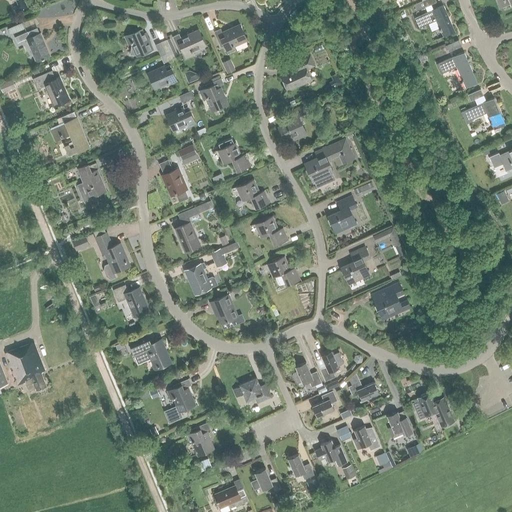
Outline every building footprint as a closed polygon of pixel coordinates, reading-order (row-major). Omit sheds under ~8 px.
[(423,0),(422,1),(414,4),(417,10),(425,6),(426,7),(431,4),(436,2),(435,0),(423,0)] [(428,12),(414,18),(419,28),(428,23),(436,20),(439,27),(443,37),(455,31),(443,5),(438,7),(433,9),(428,12)] [(246,40),(240,24),(223,32),(223,33),(222,33),(220,28),(214,31),(221,47),(224,45),(227,52),(235,48),(234,46),(246,40)] [(152,49),(145,32),(140,34),(138,30),(125,36),(128,44),(131,43),(137,56),(152,49)] [(205,45),(198,30),(182,37),(182,38),(181,38),(179,34),(172,36),(179,52),(182,51),(185,57),(193,54),(192,51),(205,45)] [(30,37),(27,31),(15,37),(17,43),(26,39),(36,62),(50,56),(40,33),(30,37)] [(160,56),(165,54),(172,51),(167,39),(155,44),(160,56)] [(446,45),(448,52),(461,46),(458,40),(446,45)] [(172,51),(165,54),(160,56),(163,63),(175,57),(172,51)] [(456,67),(465,88),(477,83),(464,52),(436,63),(441,74),(456,67)] [(293,70),(281,75),(287,90),(310,79),(305,68),(313,64),(309,56),(291,64),(293,70)] [(235,70),(230,59),(222,63),(227,74),(235,70)] [(147,73),(154,88),(167,83),(169,86),(177,82),(171,68),(166,70),(164,66),(147,73)] [(48,72),(33,79),(37,89),(45,86),(53,104),(55,103),(55,105),(60,103),(69,100),(65,91),(63,91),(60,83),(61,83),(58,77),(55,78),(51,80),(48,72)] [(220,78),(205,85),(206,88),(200,91),(203,99),(206,98),(212,111),(227,104),(220,87),(219,88),(218,86),(223,84),(220,78)] [(0,84),(0,86),(2,92),(16,87),(13,80),(0,84)] [(467,94),(470,101),(483,95),(480,89),(467,94)] [(179,96),(182,102),(194,97),(191,90),(179,96)] [(493,97),(461,112),(466,124),(472,121),(471,119),(486,113),(493,129),(505,124),(493,97)] [(300,120),(306,117),(302,106),(287,113),(291,121),(278,127),(284,141),(298,135),(298,137),(306,134),(300,120)] [(166,115),(173,131),(186,125),(187,128),(195,124),(189,110),(185,112),(183,108),(166,115)] [(59,124),(51,128),(56,140),(69,134),(73,141),(64,145),(69,155),(89,147),(76,117),(59,124)] [(218,144),(220,149),(217,150),(223,164),(231,160),(236,172),(251,165),(245,153),(241,155),(235,142),(233,143),(231,138),(218,144)] [(318,160),(306,166),(312,181),(313,180),(316,187),(334,178),(332,174),(334,173),(327,159),(334,156),(338,155),(342,165),(355,159),(346,139),(329,146),(315,152),(318,160)] [(178,151),(182,160),(197,154),(193,144),(178,151)] [(511,149),(499,155),(498,153),(489,157),(493,168),(503,164),(505,170),(511,166),(511,149)] [(88,163),(77,168),(83,182),(85,181),(91,195),(94,194),(95,197),(100,195),(100,193),(106,191),(94,163),(89,165),(88,163)] [(175,193),(179,202),(188,198),(185,189),(186,189),(178,168),(161,175),(167,188),(168,188),(171,195),(175,193)] [(219,175),(212,178),(215,185),(222,181),(219,175)] [(250,197),(255,208),(269,202),(264,190),(260,192),(254,179),(235,187),(242,201),(250,197)] [(358,188),(361,195),(374,189),(371,182),(358,188)] [(504,191),(496,194),(500,201),(507,197),(504,191)] [(350,209),(356,206),(352,196),(337,202),(341,210),(328,216),(334,231),(347,225),(348,227),(356,223),(350,209)] [(193,208),(178,214),(180,220),(188,217),(199,213),(213,206),(210,200),(196,206),(193,208)] [(65,223),(71,221),(67,214),(62,216),(65,223)] [(269,234),(274,245),(288,239),(283,227),(278,229),(272,215),(254,224),(260,237),(269,234)] [(174,228),(184,252),(200,245),(190,221),(174,228)] [(372,237),(375,243),(389,236),(394,246),(400,243),(393,227),(372,237)] [(109,263),(104,265),(104,270),(106,276),(110,280),(116,277),(114,272),(129,265),(120,243),(112,246),(106,232),(95,237),(103,255),(105,254),(109,263)] [(225,234),(218,236),(222,246),(228,243),(225,234)] [(72,242),(76,250),(89,245),(86,236),(72,242)] [(363,260),(369,257),(365,247),(350,253),(354,261),(341,267),(347,282),(360,276),(361,278),(369,274),(363,260)] [(210,252),(216,266),(226,261),(220,248),(210,252)] [(284,282),(286,285),(300,279),(295,267),(290,269),(284,255),(266,264),(272,277),(275,276),(278,285),(284,282)] [(185,270),(196,295),(211,288),(217,285),(214,277),(212,276),(206,279),(202,268),(205,267),(203,262),(185,270)] [(405,263),(402,269),(407,271),(410,265),(405,263)] [(403,293),(398,282),(384,288),(371,294),(381,317),(394,311),(395,313),(409,306),(407,300),(400,303),(396,296),(403,293)] [(126,298),(134,316),(148,310),(139,287),(128,292),(125,284),(113,290),(118,301),(126,298)] [(228,294),(210,301),(213,309),(214,308),(221,323),(232,319),(234,324),(244,320),(241,314),(237,315),(228,294)] [(97,298),(91,300),(94,307),(99,305),(97,298)] [(138,364),(151,358),(155,368),(171,362),(161,339),(146,346),(143,339),(130,344),(138,364)] [(5,353),(17,384),(27,380),(28,384),(26,384),(29,391),(35,389),(36,391),(46,387),(41,372),(44,371),(34,343),(5,353)] [(320,369),(325,381),(335,376),(332,370),(339,367),(338,365),(343,362),(338,352),(333,354),(331,350),(320,355),(321,358),(325,367),(320,369)] [(0,387),(8,384),(2,368),(0,362),(0,387)] [(297,383),(301,381),(302,384),(309,381),(311,387),(321,382),(316,371),(311,373),(305,362),(294,366),(296,371),(293,372),(292,375),(295,382),(297,383)] [(351,385),(348,386),(353,396),(358,394),(361,400),(378,393),(374,382),(362,387),(356,373),(349,379),(351,385)] [(239,384),(240,386),(233,389),(236,397),(243,394),(246,401),(255,397),(257,403),(271,397),(265,383),(259,385),(256,377),(239,384)] [(170,408),(175,420),(190,414),(187,408),(195,404),(187,386),(191,385),(188,378),(173,385),(174,388),(167,391),(171,399),(174,398),(177,405),(170,408)] [(333,381),(326,384),(329,390),(335,387),(333,381)] [(148,390),(151,396),(158,393),(155,387),(148,390)] [(331,403),(337,400),(333,390),(321,395),(323,401),(312,406),(316,417),(334,409),(331,403)] [(418,399),(413,401),(420,418),(425,416),(434,412),(441,427),(445,425),(454,421),(449,410),(445,401),(444,396),(435,400),(431,392),(417,398),(418,399)] [(386,416),(391,426),(387,428),(392,438),(402,434),(403,436),(413,432),(406,416),(401,418),(397,411),(386,416)] [(206,430),(210,428),(207,422),(191,429),(193,432),(186,435),(189,443),(192,442),(198,455),(213,448),(206,430)] [(340,440),(351,436),(347,425),(336,429),(340,440)] [(353,430),(356,437),(353,439),(357,448),(361,447),(367,444),(370,450),(380,446),(372,427),(366,429),(364,425),(353,430)] [(320,444),(322,447),(315,450),(319,459),(326,456),(328,461),(334,458),(337,464),(347,460),(340,444),(334,447),(331,439),(320,444)] [(408,452),(412,459),(425,453),(420,445),(408,452)] [(392,467),(384,452),(377,455),(382,464),(383,466),(377,469),(379,473),(392,467)] [(301,473),(304,479),(314,474),(309,463),(303,465),(298,454),(287,458),(295,476),(301,473)] [(351,465),(342,468),(346,478),(355,474),(351,465)] [(260,486),(262,490),(268,487),(271,493),(281,489),(276,477),(270,480),(265,468),(254,473),(257,479),(250,482),(254,489),(260,486)] [(311,479),(315,488),(320,486),(317,477),(311,479)] [(220,507),(219,507),(221,511),(224,511),(230,510),(229,508),(248,500),(243,487),(237,490),(235,485),(214,495),(217,502),(218,501),(220,507)] [(278,496),(282,505),(288,502),(284,493),(278,496)]
